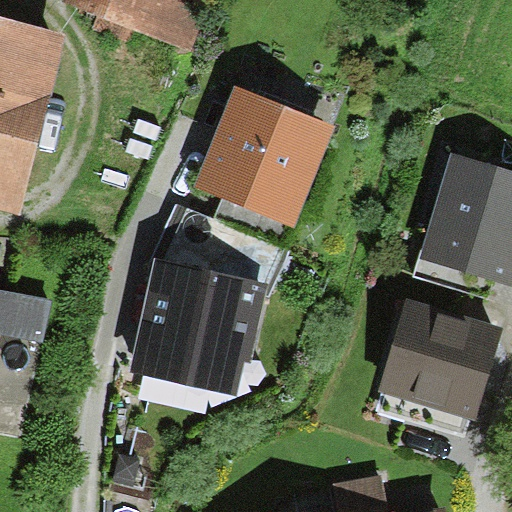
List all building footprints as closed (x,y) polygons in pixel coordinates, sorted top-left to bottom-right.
[(65,0),(62,8),(190,52),(208,0),(65,0)] [(62,52),(0,37),(0,212),(22,218),(62,52)] [(330,149),(233,105),(192,197),(289,241),(330,149)] [(505,319),(511,295),(511,178),(456,162),(440,220),(439,220),(418,294),(505,319)] [(185,214),(154,276),(126,384),(238,413),(266,305),(282,261),(185,214)] [(41,312),(0,304),(0,347),(33,354),(41,312)] [(500,345),(406,317),(380,407),(473,435),(500,345)] [(332,511),(385,511),(380,484),(329,493),(332,511)]
